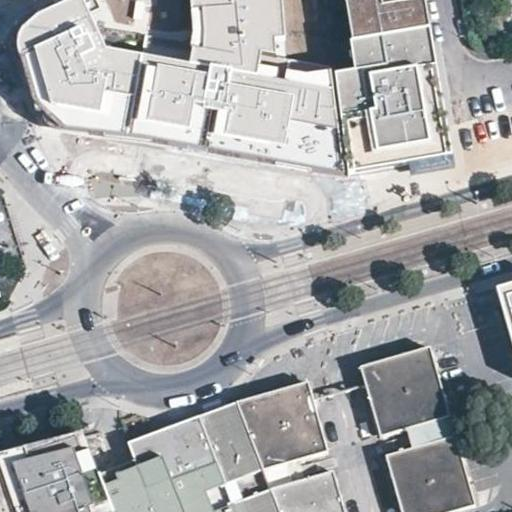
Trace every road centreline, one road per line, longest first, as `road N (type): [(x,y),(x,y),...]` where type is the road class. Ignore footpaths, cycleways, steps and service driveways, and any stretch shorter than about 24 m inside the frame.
road 1 (primary): [(511,182),(295,244),(220,244)]
road 2 (primary): [(233,357),(314,319),(511,263)]
road 3 (residential): [(465,123),(445,0)]
road 4 (primary): [(120,379),(168,391),(193,386),(233,357)]
road 5 (primary): [(0,410),(120,379)]
road 6 (primary): [(233,357),(249,305),(237,265),(220,244)]
road 7 (primary): [(86,274),(84,335),(120,379)]
